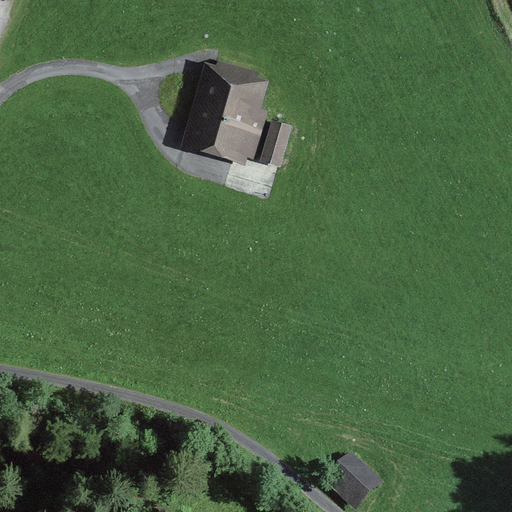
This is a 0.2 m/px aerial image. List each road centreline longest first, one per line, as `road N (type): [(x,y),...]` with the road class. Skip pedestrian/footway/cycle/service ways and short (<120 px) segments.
road 1 (track): [(0,369),(201,418),(257,449),(334,511)]
road 2 (track): [(0,94),(42,70),(114,75),(147,102),(173,150),(218,176)]
road 3 (track): [(0,459),(82,474),(171,511)]
